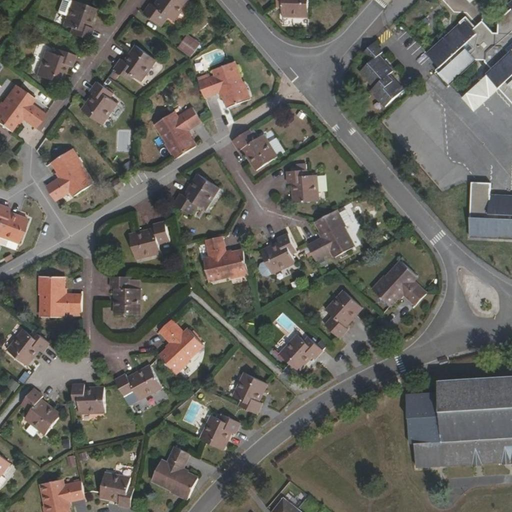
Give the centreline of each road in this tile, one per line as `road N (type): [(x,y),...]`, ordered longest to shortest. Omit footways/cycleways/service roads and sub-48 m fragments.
road 1 (residential): [(422,350),(313,406),(199,511)]
road 2 (residential): [(138,0),(22,162),(35,183)]
road 3 (residential): [(450,251),(303,84)]
road 4 (residential): [(220,142),(93,225)]
